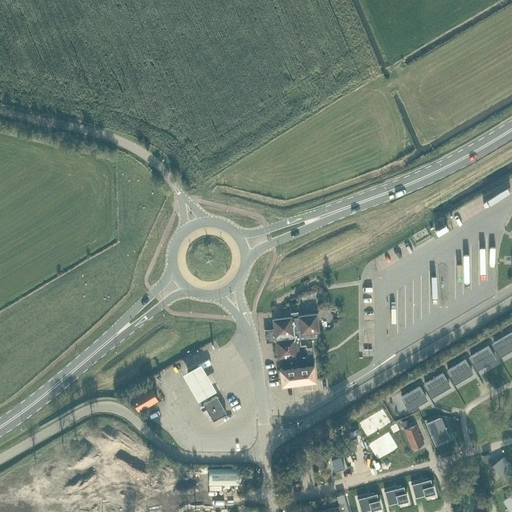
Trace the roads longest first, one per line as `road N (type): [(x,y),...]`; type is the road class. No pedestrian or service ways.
road 1 (unclassified): [(0,457),(106,406),(182,456),(245,456),(264,447)]
road 2 (unclassified): [(511,301),(264,447)]
road 3 (tertiary): [(184,203),(131,145),(0,110)]
road 4 (primary): [(327,214),(430,174),(511,128)]
road 5 (unknown): [(251,335),(202,375),(187,405),(196,422),(214,428),(261,402)]
road 6 (primary): [(0,426),(110,337)]
road 7 (unclassified): [(264,447),(251,335),(238,310)]
